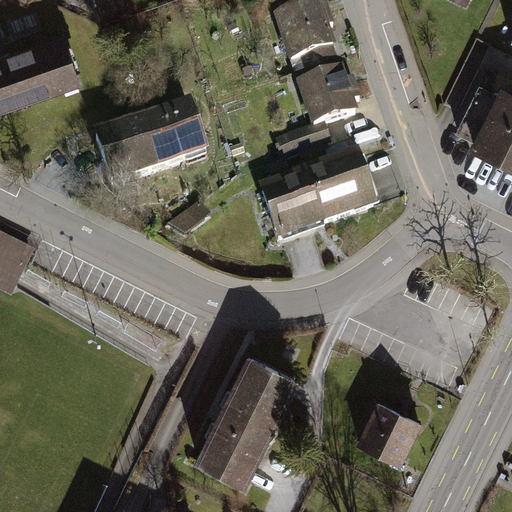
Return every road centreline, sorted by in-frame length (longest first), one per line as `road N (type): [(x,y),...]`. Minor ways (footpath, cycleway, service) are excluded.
road 1 (residential): [(441,215),(365,279),(333,295),(263,306),(208,297),(0,197)]
road 2 (residential): [(368,0),(441,215)]
road 3 (primary): [(445,511),(511,378)]
